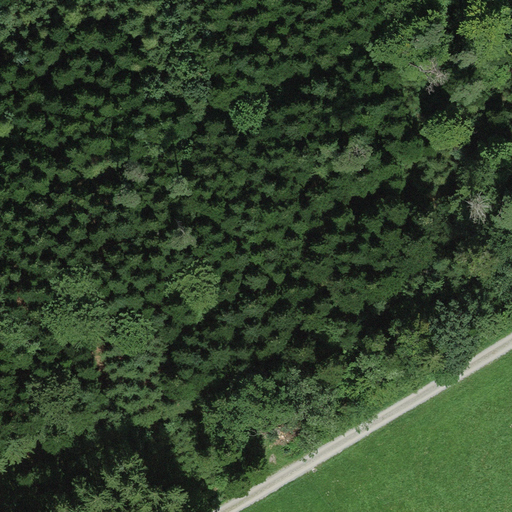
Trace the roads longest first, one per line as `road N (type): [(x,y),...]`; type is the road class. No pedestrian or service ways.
road 1 (track): [(511,337),(212,511)]
road 2 (track): [(0,478),(186,411),(223,412),(276,474)]
